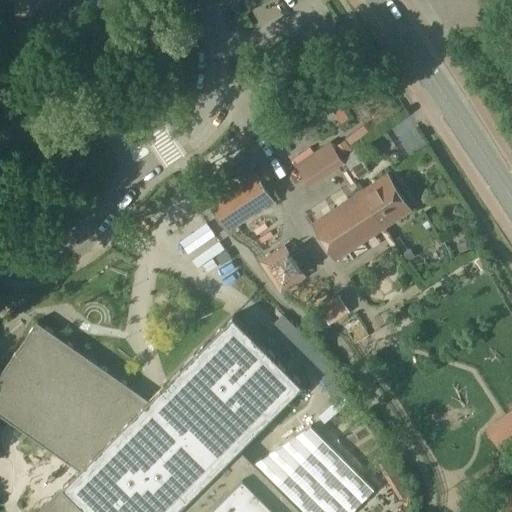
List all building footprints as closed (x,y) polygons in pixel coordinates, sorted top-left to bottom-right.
[(335,146),(342,156),(352,150),(350,147),(368,135),(363,127),(335,146)] [(368,140),(352,150),(341,157),(350,170),(352,168),(359,178),(369,171),(363,161),(376,152),(368,140)] [(308,181),(341,159),(331,143),(297,165),(308,181)] [(226,229),(230,227),(274,199),(257,173),(209,203),(226,229)] [(387,174),(360,192),(313,223),(337,259),(411,210),(387,174)] [(463,228),(457,230),(459,236),(465,234),(463,228)] [(285,245),(262,261),(282,291),(305,276),(285,245)] [(403,253),(407,260),(414,256),(410,249),(403,253)] [(226,250),(217,257),(222,264),(232,258),(226,250)] [(337,297),(320,307),(330,323),(347,312),(337,297)] [(304,384),(234,315),(150,399),(38,320),(0,374),(0,414),(79,470),(37,511),(351,511),(374,489),(311,425),(255,462),(240,448),(304,384)] [(506,449),(511,445),(511,421),(495,432),(506,449)] [(378,463),(400,498),(411,491),(389,456),(378,463)] [(511,475),(503,481),(511,493),(511,475)]
